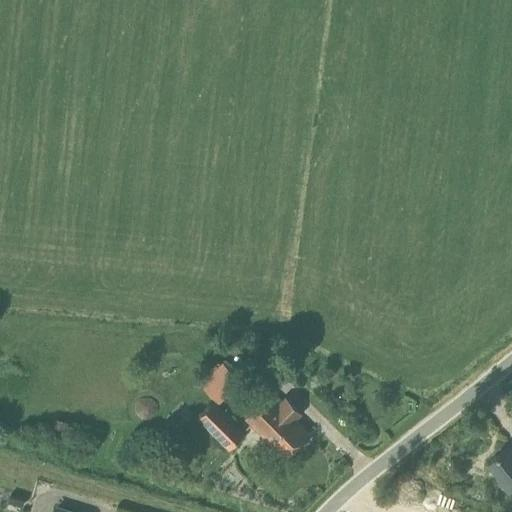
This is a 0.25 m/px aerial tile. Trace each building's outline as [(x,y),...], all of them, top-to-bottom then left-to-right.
[(271,395),(247,419),(285,458),(310,434),(292,417),(298,411),(286,399),(280,404),(271,395)] [(247,433),(224,410),(215,401),(197,419),(229,451),(247,433)] [(474,438),(439,471),(455,488),(490,455),(474,438)] [(511,451),(509,448),(488,464),(510,491),(511,493),(511,451)] [(10,495),(7,503),(24,508),(26,500),(10,495)]
